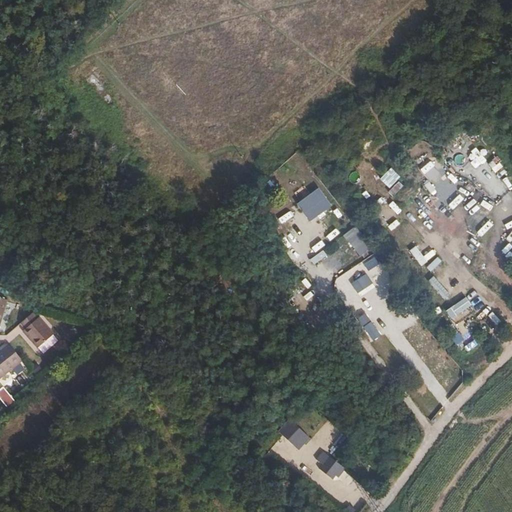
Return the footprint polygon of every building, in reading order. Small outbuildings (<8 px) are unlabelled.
[(435,181),(444,167),(435,162),(427,176),(435,181)] [(389,168),(379,178),(389,188),(399,177),(389,168)] [(308,221),(330,206),(317,187),(294,202),(308,221)] [(451,189),(444,194),(451,203),(458,198),(451,189)] [(390,225),(400,218),(385,197),(375,204),(390,225)] [(470,219),(481,207),(475,202),(464,214),(470,219)] [(284,204),(271,213),(275,219),(288,211),(284,204)] [(467,225),(475,232),(487,218),(479,211),(467,225)] [(404,246),(408,240),(400,234),(395,240),(404,246)] [(436,254),(432,248),(422,255),(415,245),(409,249),(420,265),(436,254)] [(308,259),(313,265),(325,255),(321,249),(308,259)] [(333,265),(344,257),(340,252),(329,261),(333,265)] [(438,256),(425,266),(430,272),(442,262),(438,256)] [(442,300),(449,295),(434,274),(427,279),(442,300)] [(343,297),(350,306),(365,294),(359,285),(343,297)] [(450,319),(470,304),(464,295),(443,311),(450,319)] [(359,306),(350,312),(353,317),(362,311),(359,306)] [(367,338),(375,334),(364,314),(356,318),(367,338)] [(33,315),(22,324),(26,330),(24,332),(38,349),(54,335),(40,319),(38,320),(33,315)] [(457,331),(449,338),(454,344),(462,337),(457,331)] [(469,331),(460,337),(469,349),(478,344),(469,331)] [(0,378),(22,361),(9,344),(0,351),(0,378)] [(5,387),(0,391),(0,396),(9,407),(17,401),(5,387)] [(295,426),(285,440),(298,450),(308,436),(295,426)] [(324,469),(333,460),(321,449),(312,458),(324,469)] [(333,460),(324,474),(335,481),(344,468),(333,460)] [(334,491),(330,496),(343,507),(347,502),(334,491)]
